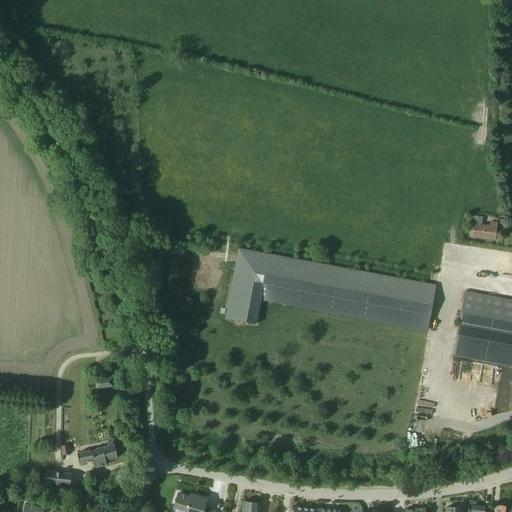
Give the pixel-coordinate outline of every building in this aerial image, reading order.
[(473,236),(495,239),(497,223),(491,222),(491,226),(482,225),(482,217),(475,216),(473,236)] [(437,285),(239,248),(226,318),(257,324),(262,298),(428,329),(437,285)] [(453,356),(511,366),(511,299),(465,291),(453,356)] [(97,365),(77,368),(78,376),(97,373),(97,365)] [(93,378),(94,387),(108,387),(107,378),(93,378)] [(107,464),(106,460),(118,457),(115,445),(113,445),(113,441),(106,443),(107,447),(77,453),(80,463),(94,460),(95,467),(107,464)] [(70,455),(68,445),(62,446),(63,456),(70,455)] [(72,473),(46,471),(44,485),(63,488),(64,486),(70,487),(72,473)] [(215,511),(204,508),(207,499),(191,495),(191,497),(178,494),(174,507),(186,511),(215,511)] [(244,501),(242,511),(259,511),(261,503),(244,501)] [(44,511),(45,509),(24,503),(23,510),(30,511),(44,511)]
